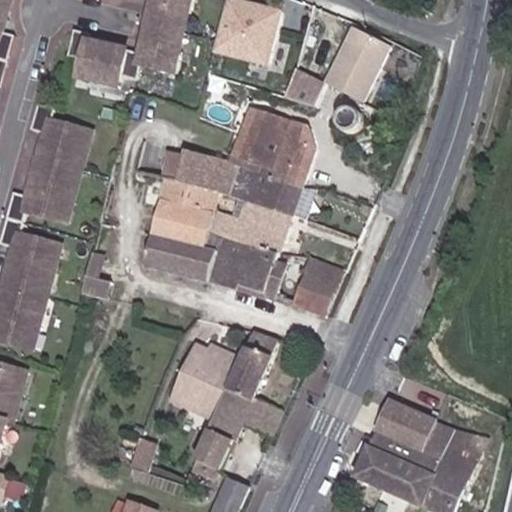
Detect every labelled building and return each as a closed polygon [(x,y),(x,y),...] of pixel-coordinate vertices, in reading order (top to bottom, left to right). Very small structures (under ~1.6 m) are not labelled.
[(13,0),(0,0),(0,42),(2,43),(0,51),(0,54),(13,58),(19,32),(6,29),(13,0)] [(162,0),(158,24),(181,30),(187,8),(194,10),(196,0),(162,0)] [(257,0),(232,0),(219,51),(275,66),(290,9),(257,0)] [(187,8),(181,30),(188,32),(194,10),(187,8)] [(152,52),(134,48),(129,72),(143,76),(147,63),(179,69),(183,53),(176,52),(181,30),(158,24),(152,52)] [(391,46),(351,26),(322,82),(363,105),(391,46)] [(95,40),(96,32),(82,30),(76,54),(91,58),(88,74),(102,77),(103,72),(127,77),(129,72),(134,48),(95,40)] [(188,32),(181,30),(176,52),(183,53),(188,32)] [(13,58),(0,54),(0,77),(8,80),(13,58)] [(103,72),(102,77),(125,83),(127,77),(103,72)] [(55,116),(57,103),(43,99),(36,125),(50,129),(44,154),(75,162),(79,147),(89,151),(95,127),(55,116)] [(304,187),(305,183),(318,153),(309,134),(254,112),(236,156),(247,161),(304,187)] [(343,133),(344,139),(345,142),(348,144),(352,145),(359,144),(362,141),(365,135),(363,129),(358,125),(354,123),(348,125),(344,128),(343,133)] [(86,165),(89,151),(79,147),(75,162),(86,165)] [(177,183),(186,152),(172,149),(164,179),(167,180),(177,183)] [(177,183),(218,193),(221,194),(229,163),(186,152),(177,183)] [(68,190),(75,162),(44,154),(39,176),(33,193),(20,189),(13,212),(27,217),(30,205),(72,216),(78,192),(68,190)] [(274,215),(290,220),(304,187),(247,161),(244,169),(237,165),(225,195),(246,206),(274,215)] [(78,192),(86,165),(75,162),(68,190),(78,192)] [(167,180),(162,200),(213,214),(218,193),(177,183),(167,180)] [(213,214),(162,200),(153,237),(203,251),(213,214)] [(246,206),(231,241),(275,253),(288,224),(272,219),(274,215),(246,206)] [(11,281),(43,289),(51,262),(59,264),(66,238),(25,226),(27,217),(13,212),(8,231),(23,235),(11,281)] [(288,224),(290,220),(274,215),(272,219),(288,224)] [(203,251),(153,237),(145,267),(208,284),(217,255),(203,251)] [(266,297),(280,302),(291,306),(300,278),(297,276),(299,270),(272,261),(275,253),(231,241),(224,239),(211,285),(238,293),(240,288),(266,297)] [(101,280),(106,260),(90,256),(85,276),(101,280)] [(326,318),(345,275),(302,261),(299,270),(297,276),(300,278),(291,306),(326,318)] [(43,289),(52,292),(59,264),(51,262),(43,289)] [(109,300),(113,283),(101,280),(85,276),(80,292),(109,300)] [(0,419),(10,422),(17,395),(25,397),(33,367),(0,357),(0,336),(39,346),(46,317),(37,314),(43,289),(11,281),(4,306),(0,323),(0,419)] [(264,302),(266,297),(240,288),(238,293),(264,302)] [(37,314),(46,317),(52,292),(43,289),(37,314)] [(213,424),(185,485),(193,489),(196,483),(208,488),(214,474),(220,475),(242,428),(255,401),(270,368),(277,346),(254,337),(241,365),(213,424)] [(169,405),(213,424),(241,365),(226,358),(224,364),(207,356),(194,350),(169,405)] [(210,350),(207,356),(224,364),(226,358),(210,350)] [(10,422),(15,424),(18,424),(25,397),(17,395),(10,422)] [(255,401),(242,428),(271,441),(283,414),(255,401)] [(428,455),(442,423),(397,403),(382,436),(428,455)] [(0,465),(5,466),(10,446),(4,444),(10,422),(0,419),(0,465)] [(4,444),(10,446),(15,424),(10,422),(4,444)] [(484,435),(442,423),(428,455),(452,464),(427,508),(436,511),(458,511),(467,494),(484,435)] [(428,455),(382,436),(363,479),(427,508),(452,464),(428,455)] [(139,442),(129,470),(136,472),(146,475),(155,448),(139,442)] [(0,500),(9,503),(14,481),(0,477),(0,500)] [(215,511),(238,511),(248,492),(229,484),(215,511)] [(127,511),(166,511),(167,510),(134,496),(127,511)]
